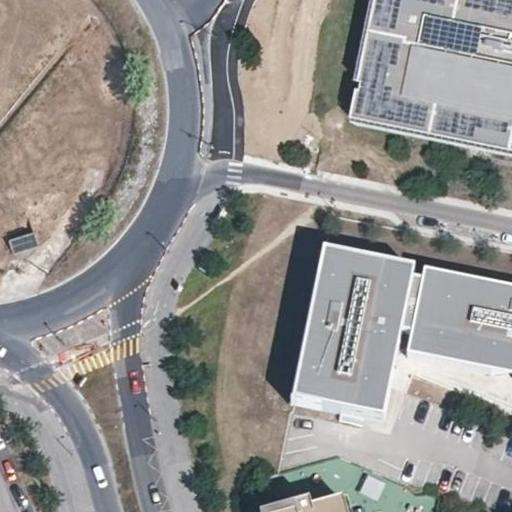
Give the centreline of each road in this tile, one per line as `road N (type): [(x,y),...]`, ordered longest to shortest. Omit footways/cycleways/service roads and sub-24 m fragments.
road 1 (residential): [(176,191),(234,168),(511,226)]
road 2 (primary): [(155,511),(133,411),(128,336),(136,254)]
road 3 (primary): [(0,336),(48,372),(75,409),(104,511)]
road 4 (primary): [(0,322),(65,305),(136,254)]
road 5 (primary): [(176,191),(192,129),(190,66)]
